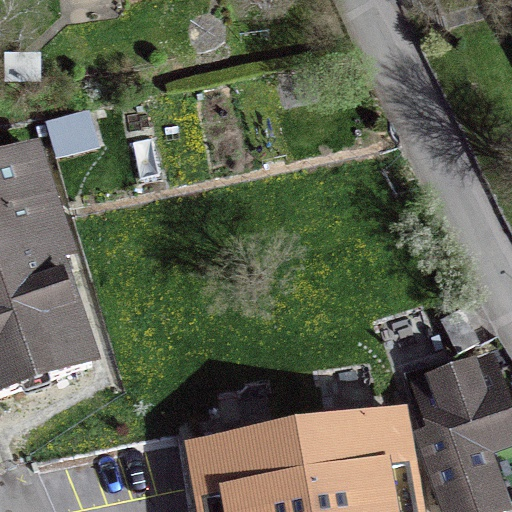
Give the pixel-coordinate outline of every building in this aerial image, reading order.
[(0,162),(0,398),(91,368),(56,266),(69,262),(32,152),(0,162)] [(441,323),(458,356),(478,346),(462,313),(441,323)] [(501,511),(486,468),(511,456),(511,436),(505,420),(487,370),(434,386),(437,393),(422,398),(426,410),(414,414),(446,511),(501,511)] [(511,417),(505,420),(511,436),(511,456),(486,468),(501,511),(511,507),(511,417)] [(189,454),(199,511),(417,511),(400,420),(189,454)]
